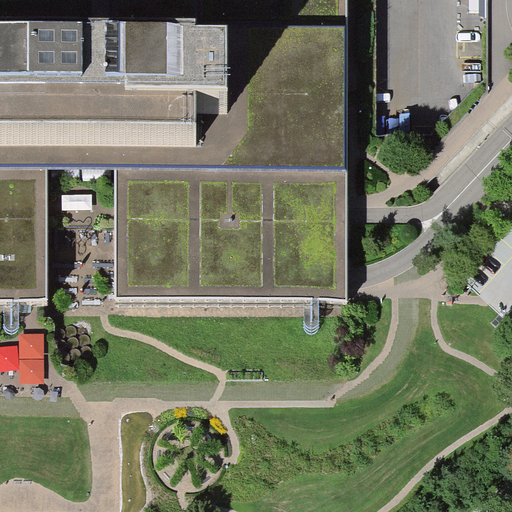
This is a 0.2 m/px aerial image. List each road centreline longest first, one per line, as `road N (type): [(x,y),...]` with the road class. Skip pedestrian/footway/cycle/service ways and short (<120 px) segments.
road 1 (unclassified): [(462,192),(422,213),(168,213),(145,234),(145,271),(169,292),(314,289),(360,278)]
road 2 (unclassified): [(360,278),(389,272),(434,237),(462,192)]
